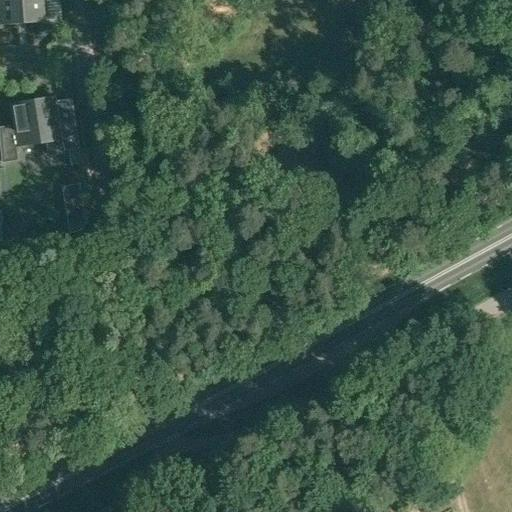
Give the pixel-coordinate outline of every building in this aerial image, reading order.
[(0,0),(0,23),(42,20),(40,0),(0,0)] [(64,151),(74,149),(69,99),(53,100),(53,97),(9,105),(12,124),(10,125),(0,126),(0,162),(16,160),(14,148),(44,143),(46,155),(64,153),(64,151)] [(78,149),(68,150),(70,165),(80,164),(78,149)] [(340,183),(366,183),(366,154),(340,154),(340,183)] [(81,184),(65,187),(72,232),(88,230),(81,184)]
